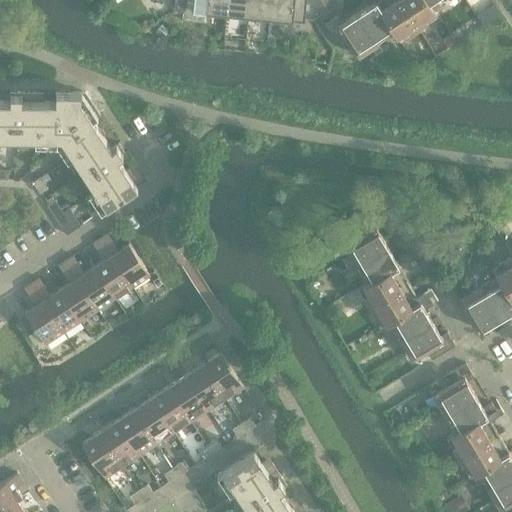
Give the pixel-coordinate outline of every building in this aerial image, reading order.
[(175,0),(174,10),(185,11),(186,0),(175,0)] [(194,0),(193,11),(227,15),(228,0),(194,0)] [(228,0),(227,15),(249,17),(250,0),(228,0)] [(250,0),(249,17),(270,19),(272,0),(250,0)] [(272,0),(270,19),(304,22),(306,0),(272,0)] [(330,0),(311,0),(322,15),(335,6),(330,0)] [(359,56),(367,50),(394,32),(400,41),(438,16),(432,7),(443,0),(364,0),(368,6),(342,23),(338,16),(325,25),(340,48),(349,42),(359,56)] [(495,4),(486,9),(492,19),(493,20),(502,14),(501,13),(495,4)] [(0,101),(0,138),(15,139),(14,147),(58,147),(58,139),(61,139),(106,208),(137,188),(118,158),(125,153),(119,143),(111,148),(93,120),(100,115),(86,93),(56,93),(56,102),(37,101),(37,93),(10,92),(10,101),(0,101)] [(0,169),(0,179),(8,180),(9,170),(0,169)] [(40,177),(32,183),(40,194),(48,189),(40,177)] [(63,211),(55,200),(47,205),(55,217),(63,211)] [(371,208),(377,217),(386,212),(380,202),(371,208)] [(419,206),(409,212),(415,221),(424,216),(419,206)] [(362,213),(367,223),(377,217),(371,208),(362,213)] [(63,211),(55,217),(62,228),(70,223),(63,211)] [(362,213),(353,219),(358,228),(367,223),(362,213)] [(420,231),(430,225),(424,216),(415,221),(420,231)] [(430,225),(420,231),(426,240),(435,234),(430,225)] [(425,309),(432,305),(438,301),(431,288),(417,296),(376,227),(345,246),(367,282),(358,288),(381,327),(390,322),(411,358),(426,350),(432,359),(455,345),(447,332),(440,336),(425,309)] [(108,233),(100,238),(132,286),(150,274),(129,243),(119,250),(108,233)] [(104,260),(94,266),(115,297),(132,286),(100,238),(93,243),(104,260)] [(74,256),(66,261),(98,309),(115,297),(94,266),(85,272),(74,256)] [(511,256),(492,268),(498,277),(461,299),(479,330),(511,310),(511,256)] [(70,282),(60,288),(81,320),(98,309),(66,261),(59,266),(70,282)] [(40,278),(32,283),(64,331),(81,320),(60,288),(51,295),(40,278)] [(64,331),(32,283),(25,288),(35,305),(25,311),(46,343),(64,331)] [(220,352),(203,364),(225,399),(243,387),(220,352)] [(497,399),(490,403),(483,407),(467,381),(474,377),(466,363),(442,377),(448,387),(433,395),(455,432),(446,437),(469,476),(478,471),(500,508),(511,500),(511,456),(490,420),(504,412),(497,399)] [(203,364),(186,375),(208,410),(225,399),(203,364)] [(186,375),(169,386),(191,421),(208,410),(186,375)] [(169,386),(152,398),(174,432),(191,421),(169,386)] [(152,398),(135,409),(157,443),(174,432),(152,398)] [(135,409),(118,420),(140,454),(157,443),(135,409)] [(250,417),(241,423),(247,431),(256,425),(250,417)] [(118,420),(101,431),(123,466),(140,454),(118,420)] [(247,431),(241,423),(233,429),(238,437),(247,431)] [(123,466),(101,431),(83,443),(105,477),(123,466)] [(216,439),(207,445),(213,453),(221,447),(216,439)] [(213,453),(207,445),(198,451),(204,459),(213,453)] [(293,511),(280,490),(287,485),(272,463),(265,468),(253,450),(215,476),(239,511),(246,507),(249,511),(293,511)] [(182,462),(173,468),(178,476),(187,470),(182,462)] [(178,476),(173,468),(164,473),(170,481),(178,476)] [(17,473),(0,484),(0,509),(17,499),(17,500),(23,496),(17,488),(24,483),(17,473)] [(148,484),(139,490),(144,498),(153,492),(148,484)] [(144,498),(139,490),(130,496),(135,504),(144,498)] [(455,497),(445,503),(449,511),(459,511),(463,510),(455,497)] [(0,509),(0,511),(25,511),(17,500),(17,499),(0,509)]
